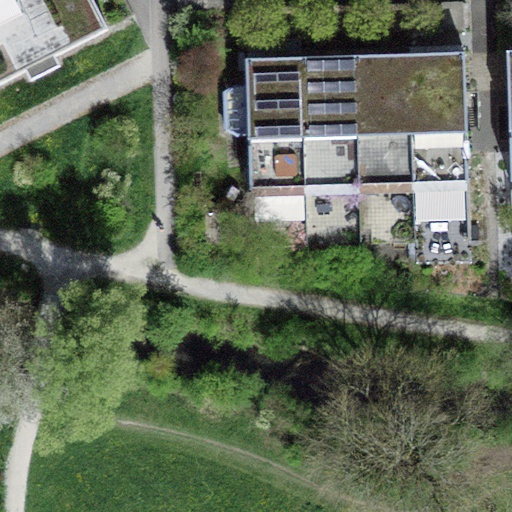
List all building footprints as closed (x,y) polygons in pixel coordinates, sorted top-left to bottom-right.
[(0,0),(0,85),(25,72),(30,81),(60,66),(55,57),(108,31),(92,0),(0,0)] [(465,54),(409,55),(413,186),(468,184),(465,54)] [(359,187),(413,186),(409,55),(355,57),(359,187)] [(305,189),(359,187),(355,57),(301,58),(305,189)] [(249,190),(305,189),(301,58),(245,60),(246,86),(235,86),(225,92),(226,130),(236,135),(247,135),(249,190)]
